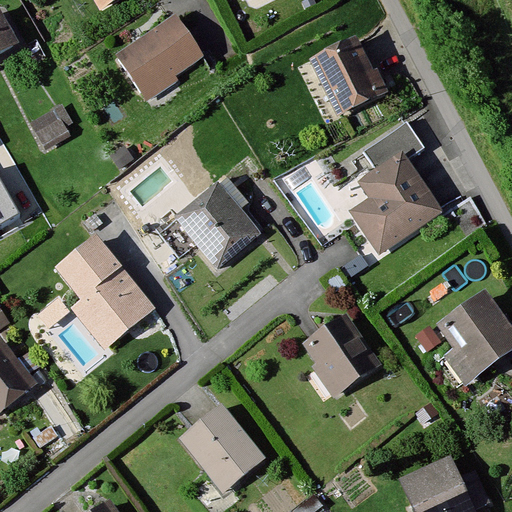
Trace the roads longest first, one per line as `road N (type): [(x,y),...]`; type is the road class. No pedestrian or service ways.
road 1 (residential): [(5,511),(319,264)]
road 2 (residential): [(389,0),(511,228)]
